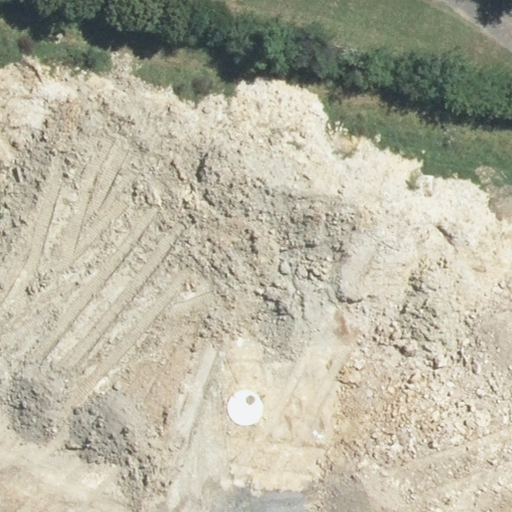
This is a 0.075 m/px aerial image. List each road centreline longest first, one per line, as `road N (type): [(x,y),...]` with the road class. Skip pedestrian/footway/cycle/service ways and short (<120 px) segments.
road 1 (residential): [(213,454),(0,404)]
road 2 (residential): [(359,511),(213,454)]
